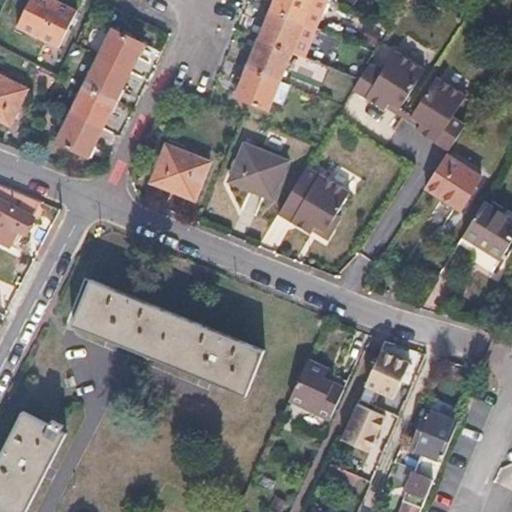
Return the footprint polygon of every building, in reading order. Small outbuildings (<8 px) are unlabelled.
[(79,7),(64,0),(30,0),(17,26),(60,47),(79,7)] [(314,0),(275,0),(268,19),(255,52),(244,79),(236,98),(270,111),(314,0)] [(148,40),(114,24),(58,141),(92,157),(100,139),(105,129),(122,94),(132,73),(141,55),(148,40)] [(384,69),(372,61),(354,89),(355,90),(386,110),(391,102),(401,108),(426,70),(395,51),(384,69)] [(28,89),(0,75),(0,119),(10,125),(28,89)] [(466,95),(436,76),(412,115),(423,122),(418,130),(450,151),(466,125),(453,117),(466,95)] [(401,108),(391,102),(386,110),(402,120),(418,130),(423,122),(412,115),(401,108)] [(214,159),(166,140),(150,182),(198,201),(214,159)] [(291,158),(243,140),(227,182),(276,201),(291,158)] [(485,174),(450,151),(427,187),(464,210),(485,174)] [(312,167),(308,165),(279,214),(313,233),(313,231),(316,226),(328,233),(339,214),(352,191),(312,167)] [(0,238),(9,243),(17,228),(28,234),(36,218),(44,203),(0,183),(0,238)] [(511,243),(511,214),(487,198),(460,240),(498,265),(511,243)] [(344,217),(339,214),(328,233),(316,226),(313,231),(330,241),(344,217)] [(91,285),(75,324),(114,340),(206,378),(246,395),(264,351),(93,280),(91,285)] [(411,361),(382,348),(366,383),(394,397),(411,361)] [(330,369),(308,359),(289,399),(332,419),(347,388),(325,379),(330,369)] [(387,413),(359,401),(342,438),(370,450),(387,413)] [(432,478),(456,420),(427,407),(410,446),(421,451),(414,469),(415,470),(417,471),(432,478)] [(69,435),(27,413),(0,462),(0,511),(28,511),(49,472),(69,435)] [(354,474),(332,462),(324,479),(347,490),(354,474)] [(417,511),(432,478),(415,470),(414,469),(413,471),(414,471),(397,511),(417,511)]
